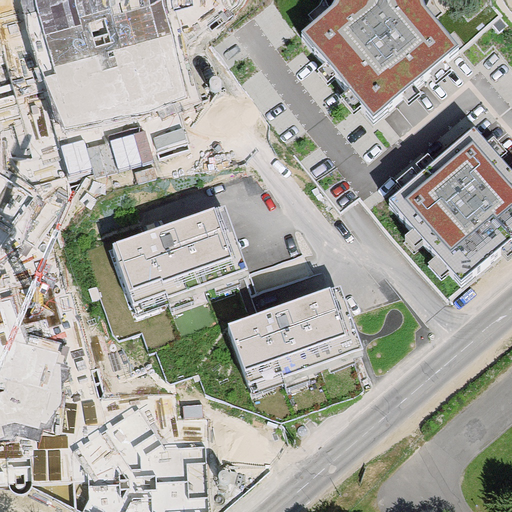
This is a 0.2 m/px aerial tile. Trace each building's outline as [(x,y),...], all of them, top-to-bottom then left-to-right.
[(155,0),(30,0),(64,137),(186,105),(155,0)] [(462,50),(418,0),(347,0),(305,37),(376,123),(462,50)] [(511,249),(511,174),(476,132),(390,203),(464,289),(511,249)] [(0,265),(23,251),(33,212),(2,179),(0,143),(0,265)] [(227,217),(115,258),(136,317),(167,306),(169,311),(219,293),(216,286),(248,274),(227,217)] [(251,281),(248,274),(216,286),(219,293),(251,281)] [(360,356),(339,298),(227,338),(248,398),(280,387),(282,392),(330,375),(328,367),(360,356)] [(0,428),(13,426),(39,434),(64,405),(59,354),(26,340),(11,300),(0,303),(0,428)] [(362,363),(360,356),(328,367),(330,375),(362,363)] [(143,403),(73,451),(89,478),(90,498),(85,511),(213,511),(215,501),(227,495),(223,460),(207,448),(171,444),(143,403)]
